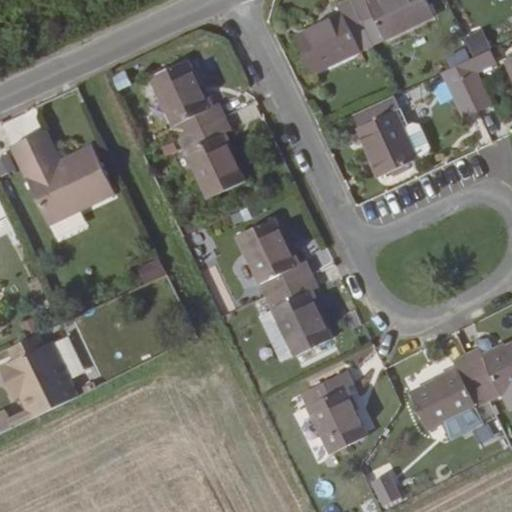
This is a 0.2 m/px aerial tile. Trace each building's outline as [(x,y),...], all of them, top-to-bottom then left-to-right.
[(378,0),(366,6),(362,0),(352,0),(349,2),(372,47),(430,19),(420,0),(378,0)] [(292,40),(310,77),(372,47),(349,2),(334,9),(339,19),(292,40)] [(470,54),(489,48),(481,27),(462,34),(470,54)] [(476,76),(496,66),(492,55),(475,62),(456,71),(461,82),(474,109),(489,102),(476,76)] [(187,58),(151,74),(181,138),(226,115),(218,100),(209,103),(187,58)] [(448,89),(461,116),(474,109),(461,82),(448,89)] [(390,105),(355,121),(381,180),(417,164),(390,105)] [(222,134),(234,130),(226,115),(181,138),(210,196),(242,180),(222,134)] [(66,159),(50,127),(43,130),(58,162),(66,159)] [(120,189),(98,143),(66,159),(58,162),(43,130),(16,143),(54,221),(120,189)] [(297,265),(274,221),(237,238),(268,299),(315,274),(308,259),(297,265)] [(143,284),(165,276),(160,263),(138,271),(143,284)] [(311,292),(321,288),(315,274),(268,299),(298,358),(334,340),(311,292)] [(39,331),(8,345),(14,358),(44,343),(39,331)] [(32,415),(78,393),(52,339),(44,343),(14,358),(1,364),(13,389),(19,387),(22,393),(29,408),(11,417),(7,408),(0,411),(0,431),(14,424),(32,415)] [(511,354),(489,365),(483,355),(469,361),(491,407),(511,396),(511,354)] [(413,401),(430,437),(491,407),(469,361),(455,367),(459,380),(413,401)] [(359,388),(351,372),(303,396),(334,458),(370,440),(349,392),(359,388)] [(19,387),(13,389),(16,396),(22,393),(19,387)] [(367,482),(381,508),(403,496),(389,471),(367,482)]
